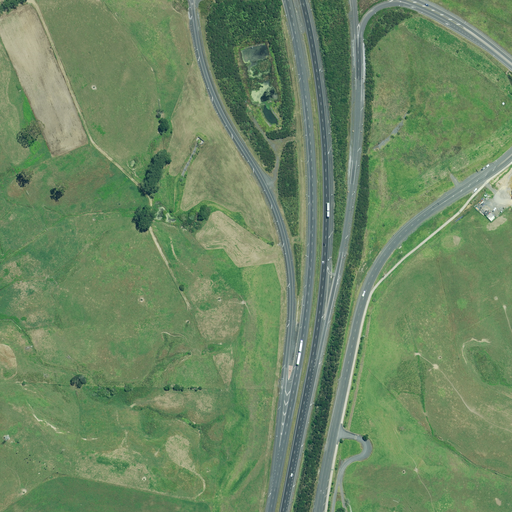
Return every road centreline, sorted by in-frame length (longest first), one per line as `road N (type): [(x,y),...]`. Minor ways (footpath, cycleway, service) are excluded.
road 1 (motorway): [(281,458),(287,252),(262,180),(210,87),(191,0)]
road 2 (motorway): [(281,458),(308,282),(310,175),(287,0)]
road 3 (motorway): [(303,0),(326,175),(303,419)]
road 4 (motorway): [(358,46),(346,225),(303,419)]
road 5 (secondary): [(358,314),(393,243),(511,155)]
road 6 (secondary): [(358,314),(319,511)]
